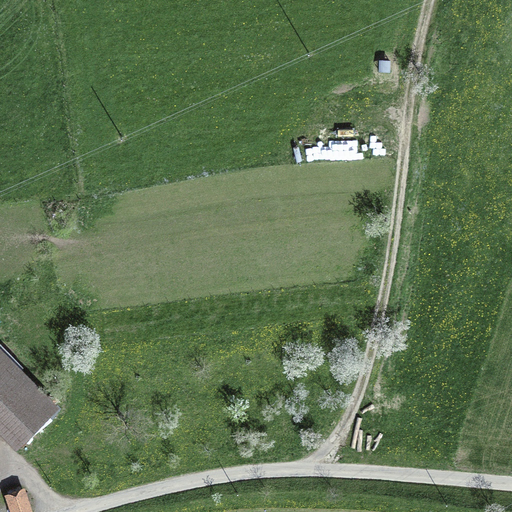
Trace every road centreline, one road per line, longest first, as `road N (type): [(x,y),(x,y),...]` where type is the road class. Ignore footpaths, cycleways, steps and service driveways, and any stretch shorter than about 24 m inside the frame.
road 1 (track): [(304,469),(349,422),(370,356),(432,0)]
road 2 (unclassified): [(73,511),(260,470),(511,482)]
